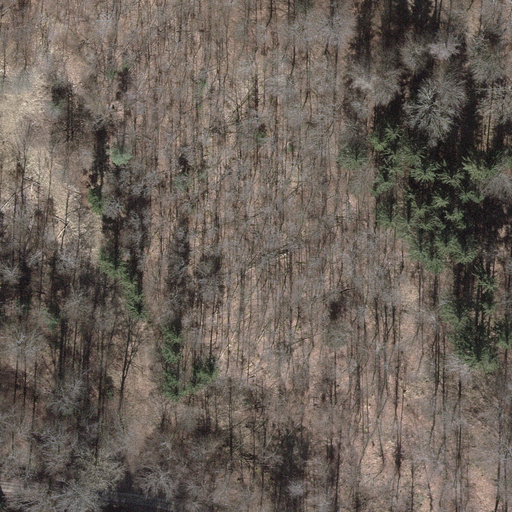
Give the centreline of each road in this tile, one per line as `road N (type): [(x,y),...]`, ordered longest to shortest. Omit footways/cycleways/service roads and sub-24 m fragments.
road 1 (track): [(88,490),(146,403),(141,332),(114,258),(0,123)]
road 2 (track): [(0,485),(166,493),(215,511)]
road 3 (track): [(430,0),(511,93)]
